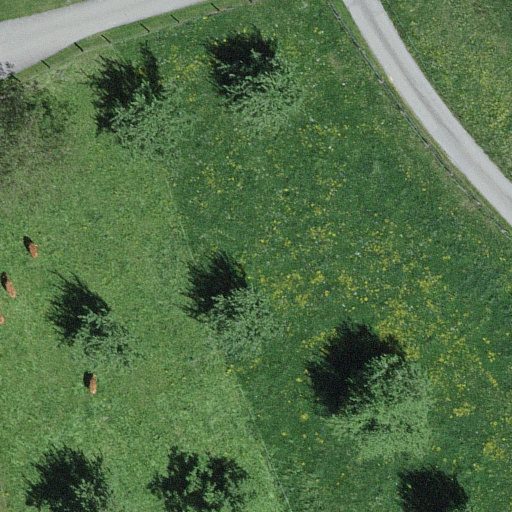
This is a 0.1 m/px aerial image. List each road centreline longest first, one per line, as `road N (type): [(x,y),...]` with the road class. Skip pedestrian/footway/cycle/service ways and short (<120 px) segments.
road 1 (unclassified): [(511,208),(443,132),(367,0)]
road 2 (track): [(158,0),(0,52)]
